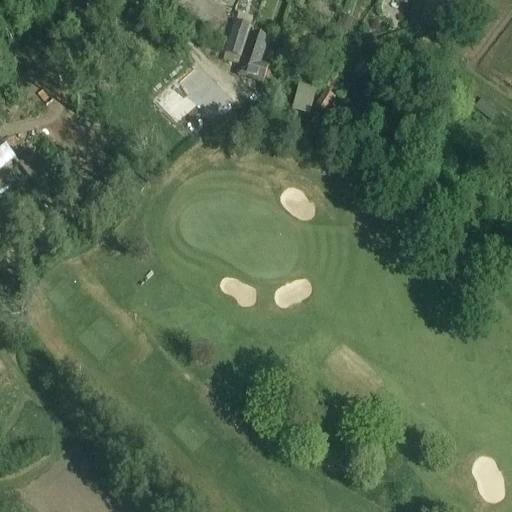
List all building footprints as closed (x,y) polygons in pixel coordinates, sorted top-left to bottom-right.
[(212,0),(212,1),(231,8),(234,0),(212,0)] [(387,0),(405,7),(408,0),(418,0),(418,1),(428,3),(421,26),(438,30),(446,0),(387,0)] [(339,30),(338,34),(345,37),(347,33),(348,34),(352,25),(343,21),(339,29),(339,30)] [(242,63),(245,55),(253,32),(234,26),(226,49),(224,57),(242,63)] [(262,86),(267,69),(260,67),(267,43),(251,38),(238,78),(262,86)] [(326,96),(313,116),(323,122),(336,103),(326,96)] [(0,175),(13,165),(0,147),(0,175)] [(34,153),(18,167),(42,196),(47,192),(55,201),(66,192),(34,153)]
